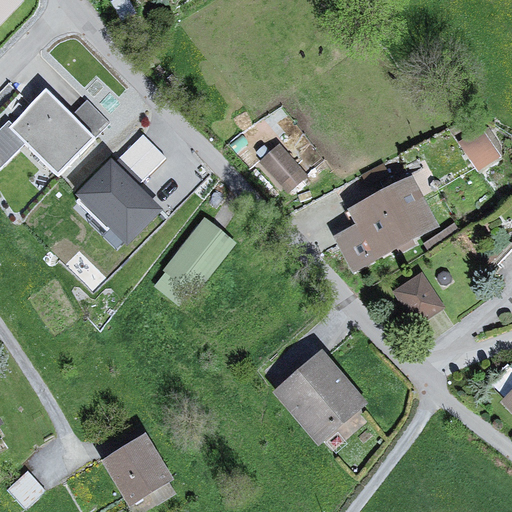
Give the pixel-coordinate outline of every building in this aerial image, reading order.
[(3,0),(0,0),(0,28),(16,12),(3,0)] [(126,0),(116,0),(111,2),(121,20),(134,13),(126,0)] [(88,146),(40,99),(20,119),(14,113),(0,127),(0,167),(20,147),(54,181),(88,146)] [(460,147),(477,173),(499,158),(482,133),(460,147)] [(147,143),(81,200),(123,247),(160,215),(134,185),(163,161),(147,143)] [(278,149),(263,163),(288,190),(303,176),(278,149)] [(322,243),(344,278),(430,223),(400,177),(341,214),(349,227),(322,243)] [(187,296),(229,243),(198,218),(155,271),(187,296)] [(414,280),(389,297),(410,328),(435,311),(414,280)] [(316,354),(267,393),(309,446),(358,407),(316,354)] [(511,422),(511,381),(491,402),(511,422)] [(138,437),(95,463),(123,511),(126,511),(168,488),(138,437)] [(27,472),(6,491),(23,510),(44,491),(27,472)]
